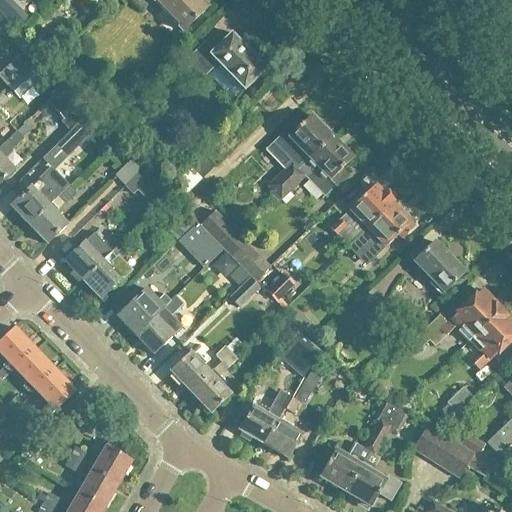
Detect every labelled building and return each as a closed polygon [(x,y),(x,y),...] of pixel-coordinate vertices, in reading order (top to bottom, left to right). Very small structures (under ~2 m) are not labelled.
[(205,7),(198,0),(133,0),(144,11),(154,1),(182,30),(183,32),(207,8),(206,7),(205,7)] [(201,47),(185,63),(201,80),(218,64),(219,65),(209,74),(231,97),(241,88),(244,91),(265,71),(266,71),(267,70),(231,33),(229,34),(230,35),(209,55),(201,47)] [(0,76),(7,84),(25,68),(35,58),(26,48),(0,73),(0,76)] [(48,71),(36,59),(35,58),(25,68),(7,84),(20,98),(48,71)] [(63,86),(47,102),(64,120),(80,103),(63,86)] [(64,120),(61,123),(70,133),(90,113),(80,103),(64,120)] [(90,113),(70,133),(81,143),(82,145),(102,125),(90,113)] [(332,138),(311,116),(301,125),(296,120),(283,132),(289,138),(269,158),(283,172),(280,175),(289,184),(300,173),(298,171),(306,163),(332,138)] [(13,150),(24,139),(22,137),(33,127),(28,121),(6,143),(13,150)] [(81,143),(70,133),(57,146),(68,157),(81,143)] [(348,174),(343,169),(353,159),(332,138),(306,163),(298,171),(300,173),(289,184),(280,175),(268,187),(281,201),(281,200),(285,204),(293,197),(289,192),(305,178),(307,180),(310,177),(326,194),(334,186),(335,187),(348,174)] [(0,184),(15,170),(4,159),(13,151),(5,143),(0,148),(0,184)] [(204,158),(196,166),(206,175),(214,166),(204,158)] [(126,187),(145,169),(136,160),(117,178),(126,187)] [(69,184),(51,166),(30,186),(31,187),(11,207),(29,226),(59,197),(57,196),(69,184)] [(145,169),(126,187),(132,194),(151,176),(145,169)] [(47,245),(68,225),(56,213),(59,211),(58,210),(63,205),(63,206),(77,193),(69,184),(57,196),(59,197),(29,226),(47,245)] [(367,229),(392,205),(391,204),(393,201),(384,192),(382,194),(374,186),(349,211),(367,229)] [(402,239),(414,227),(392,205),(367,229),(385,247),(398,234),(402,239)] [(234,232),(215,212),(200,226),(207,234),(219,246),(234,232)] [(179,242),(198,224),(188,214),(169,232),(179,242)] [(337,236),(346,227),(340,221),(335,225),(330,230),(337,236)] [(207,234),(200,226),(198,224),(179,242),(189,252),(207,234)] [(269,267),(252,251),(234,232),(219,246),(224,251),(238,265),(250,278),(254,282),(269,267)] [(83,282),(111,252),(94,234),(65,263),(83,282)] [(131,249),(130,249),(123,241),(111,252),(83,282),(101,301),(132,272),(120,260),(131,249)] [(464,274),(451,261),(453,259),(448,254),(446,256),(434,243),(413,262),(431,281),(429,284),(441,296),(464,274)] [(176,244),(168,252),(173,257),(176,260),(184,252),(176,244)] [(224,251),(211,264),(220,274),(229,274),(238,265),(224,251)] [(276,303),(294,284),(284,275),(266,293),(276,303)] [(261,288),(259,287),(254,282),(250,278),(229,298),(239,309),(261,288)] [(159,312),(150,302),(155,297),(154,296),(165,285),(158,279),(118,317),(135,336),(156,315),(159,312)] [(468,342),(500,311),(497,308),(497,304),(491,298),(488,298),(481,291),(447,324),(440,316),(412,344),(419,351),(429,342),(435,348),(458,325),(462,329),(458,332),(468,342)] [(364,334),(383,316),(370,303),(351,321),(364,334)] [(480,370),(511,339),(511,317),(509,320),(500,311),(468,342),(469,343),(472,340),(485,353),(474,364),(480,370)] [(299,312),(291,320),(301,330),(302,331),(307,336),(311,340),(319,331),(309,321),(299,312)] [(154,355),(175,335),(156,315),(135,336),(154,355)] [(35,350),(14,329),(0,342),(0,354),(15,369),(35,350)] [(304,378),(320,349),(311,340),(302,331),(296,338),(281,353),(293,364),(290,367),(304,378)] [(222,362),(231,353),(225,347),(216,356),(222,362)] [(55,371),(35,350),(15,369),(35,390),(55,371)] [(171,372),(191,393),(214,371),(213,370),(210,372),(191,353),(171,372)] [(228,368),(237,359),(231,353),(222,362),(228,368)] [(234,392),(219,377),(228,368),(221,362),(213,370),(214,371),(191,393),(206,409),(211,414),(234,392)] [(76,392),(55,371),(35,390),(56,412),(76,392)] [(511,376),(507,382),(508,382),(502,388),(510,396),(511,394),(511,376)] [(301,387),(294,399),(299,402),(303,405),(310,393),(301,387)] [(455,413),(472,397),(463,388),(447,403),(448,404),(455,413)] [(278,422),(286,409),(293,398),(284,393),(270,417),(267,415),(269,412),(255,403),(253,406),(252,406),(250,409),(238,430),(264,446),(278,422)] [(96,412),(80,396),(64,411),(80,428),(96,412)] [(17,397),(4,409),(10,416),(23,405),(17,397)] [(295,409),(299,402),(294,399),(293,398),(286,409),(292,414),(295,409)] [(448,404),(439,413),(446,421),(455,413),(448,404)] [(35,418),(22,429),(29,437),(42,425),(35,418)] [(498,456),(511,442),(511,418),(485,444),(498,457),(499,457),(498,456)] [(383,442),(392,426),(381,420),(372,435),(383,442)] [(287,460),(302,436),(278,422),(264,446),(287,460)] [(21,437),(9,424),(2,431),(15,443),(21,437)] [(424,456),(438,433),(426,426),(412,449),(424,456)] [(223,428),(214,444),(224,449),(233,433),(223,428)] [(435,464),(450,440),(438,433),(424,456),(435,464)] [(368,454),(374,457),(383,442),(372,435),(363,449),(355,444),(348,458),(335,450),(319,478),(335,487),(345,493),(368,454)] [(467,435),(460,446),(478,457),(485,446),(467,435)] [(447,471),(462,448),(450,440),(435,464),(447,471)] [(118,484),(132,461),(118,453),(121,448),(109,441),(92,469),(118,484)] [(82,463),(87,454),(75,447),(70,456),(82,463)] [(466,467),(473,455),(462,448),(447,471),(458,479),(466,467)] [(371,508),(387,481),(372,472),(375,468),(374,468),(378,460),(374,457),(368,454),(345,493),(371,508)] [(493,467),(476,458),(473,455),(466,467),(486,479),(493,467)] [(77,472),(82,463),(70,456),(65,466),(77,472)] [(104,507),(118,484),(92,469),(79,492),(104,507)] [(101,511),(104,507),(79,492),(67,511),(101,511)] [(55,509),(60,500),(48,493),(43,502),(55,509)] [(38,511),(53,511),(55,509),(43,502),(38,511)] [(446,511),(447,511),(432,503),(426,511),(446,511)]
